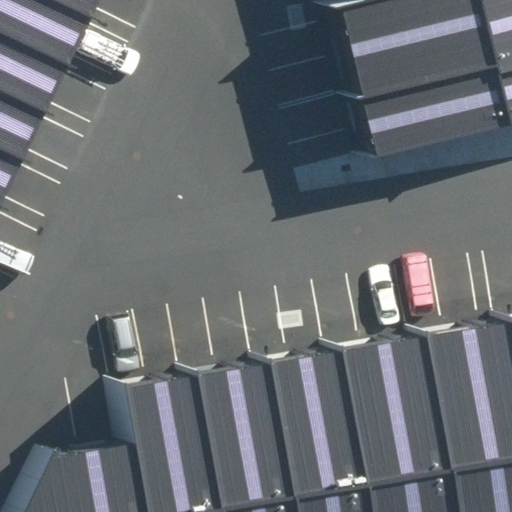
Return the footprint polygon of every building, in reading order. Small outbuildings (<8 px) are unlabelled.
[(60,27),(72,3),(64,0),(0,0),(0,27),(49,51),(60,27)] [(344,76),(477,44),(465,0),(325,0),(334,37),(344,76)] [(480,58),(511,49),(511,0),(465,0),(477,44),(480,58)] [(38,74),(49,51),(0,27),(0,85),(26,98),(38,74)] [(477,44),(344,76),(352,107),(359,138),(492,106),(480,58),(477,44)] [(511,49),(480,58),(492,106),(511,100),(511,49)] [(15,121),(26,98),(0,85),(0,143),(4,145),(15,121)] [(511,434),(511,334),(506,298),(457,306),(409,314),(432,448),(511,434)] [(432,448),(409,314),(366,321),(322,328),(345,462),(432,448)] [(345,462),(322,328),(286,334),(250,341),(272,474),(345,462)] [(272,474),(250,341),(213,347),(176,353),(197,487),(272,474)] [(197,487),(176,353),(145,358),(113,363),(122,419),(135,498),(197,487)] [(32,436),(0,499),(0,511),(43,511),(57,510),(135,498),(122,419),(77,427),(32,436)] [(511,511),(511,434),(432,448),(442,511),(511,511)] [(442,511),(432,448),(345,462),(353,511),(442,511)] [(353,511),(345,462),(272,474),(278,511),(353,511)] [(278,511),(272,474),(197,487),(201,511),(278,511)] [(201,511),(197,487),(135,498),(137,511),(201,511)] [(137,511),(135,498),(57,510),(56,511),(137,511)]
